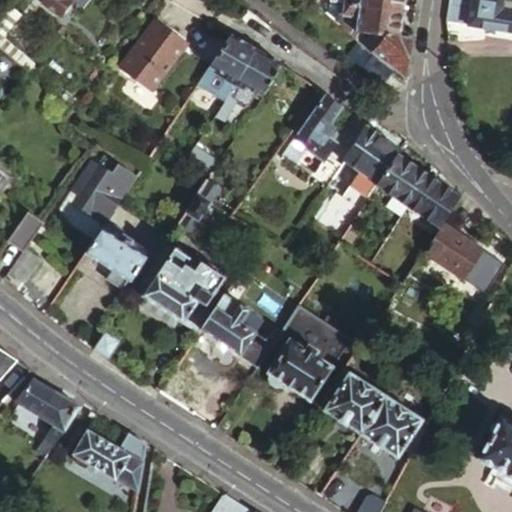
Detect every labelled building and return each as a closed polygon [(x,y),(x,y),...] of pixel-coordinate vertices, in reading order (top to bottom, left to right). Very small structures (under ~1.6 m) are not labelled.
[(43,0),(64,16),(76,0),(43,0)] [(346,0),(328,0),(327,11),(342,24),(356,36),(357,31),(358,26),(379,31),(400,36),(405,11),(346,0)] [(346,0),(405,11),(406,0),(346,0)] [(511,0),(452,0),(449,21),(511,31),(511,0)] [(10,3),(0,16),(0,46),(30,70),(37,61),(5,36),(23,13),(10,3)] [(187,42),(156,20),(124,66),(155,87),(187,42)] [(377,37),(379,31),(358,26),(357,31),(377,37)] [(408,62),(412,38),(400,36),(379,31),(377,37),(374,51),(381,56),(406,78),(408,62)] [(224,98),(234,83),(256,48),(230,33),(198,82),(224,98)] [(392,69),(356,42),(347,55),(383,83),(392,69)] [(256,48),(234,83),(242,89),(244,86),(260,96),(281,63),(256,48)] [(337,102),(317,88),(315,86),(273,148),(293,161),(304,145),(322,157),(325,152),(334,138),(325,133),(332,123),(326,118),(337,102)] [(366,123),(344,157),(360,168),(345,193),(337,188),(319,216),(345,233),(378,182),(397,152),(400,147),(366,123)] [(196,143),(189,154),(212,170),(220,158),(196,143)] [(115,210),(138,174),(106,152),(75,200),(93,212),(101,201),(115,210)] [(325,152),(322,157),(312,173),(327,184),(341,162),(325,152)] [(378,182),(409,203),(428,173),(397,152),(378,182)] [(0,185),(10,172),(0,164),(0,185)] [(409,203),(441,224),(443,221),(460,195),(428,173),(409,203)] [(221,184),(209,176),(201,188),(213,196),(221,184)] [(214,196),(213,196),(201,188),(188,208),(201,216),(214,196)] [(27,248),(45,221),(30,210),(10,239),(25,251),(27,248)] [(117,219),(112,215),(91,247),(117,265),(112,272),(127,282),(132,275),(136,277),(152,252),(131,237),(135,231),(125,224),(121,231),(113,225),(117,219)] [(484,251),(443,221),(441,224),(423,250),(444,264),(437,275),(453,286),(460,275),(466,279),(484,251)] [(44,259),(27,248),(25,251),(12,271),(29,281),(44,259)] [(203,328),(227,291),(219,286),(226,275),(202,259),(200,263),(179,249),(148,298),(200,333),(203,328)] [(229,289),(227,291),(203,328),(260,365),(273,345),(232,318),(244,299),(229,289)] [(313,308),(302,300),(297,307),(308,315),(313,308)] [(122,339),(109,331),(97,349),(109,357),(122,339)] [(339,363),(293,332),(269,369),(314,399),(339,363)] [(0,375),(16,358),(0,347),(0,375)] [(326,409),(359,432),(385,393),(345,366),(325,396),(332,400),(326,409)] [(418,373),(415,378),(429,388),(433,383),(418,373)] [(77,405),(30,375),(13,398),(46,421),(37,435),(43,438),(40,444),(34,441),(29,448),(44,457),(77,405)] [(359,432),(396,457),(421,418),(385,393),(359,432)] [(145,448),(127,437),(122,445),(91,426),(74,452),(79,455),(80,461),(85,465),(90,462),(138,493),(145,448)] [(511,426),(490,459),(511,474),(511,426)] [(381,511),(384,508),(368,498),(358,511),(381,511)] [(246,511),(226,499),(217,511),(246,511)]
